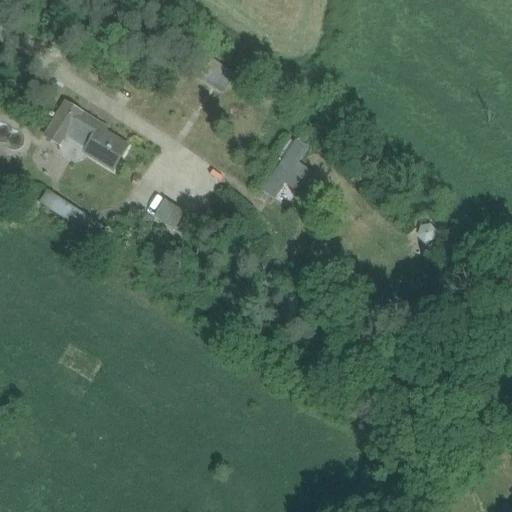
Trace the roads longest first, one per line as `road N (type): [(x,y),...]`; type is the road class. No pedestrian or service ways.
road 1 (track): [(340,0),(317,103),(152,0)]
road 2 (track): [(0,36),(162,141)]
